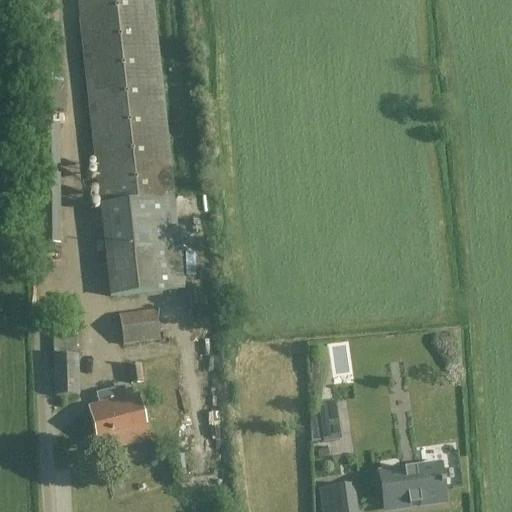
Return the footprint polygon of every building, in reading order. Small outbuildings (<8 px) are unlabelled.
[(109,299),(185,291),(153,0),(77,0),(109,299)] [(62,85),(38,83),(38,112),(47,112),(47,111),(62,111),(62,85)] [(156,312),(119,317),(123,347),(160,342),(156,312)] [(79,358),(54,358),(55,399),(80,398),(79,358)] [(140,367),(130,368),(132,386),(142,384),(140,367)] [(345,386),(355,385),(354,370),(344,370),(345,386)] [(139,396),(88,409),(100,455),(150,442),(139,396)] [(432,405),(396,404),(394,457),(418,457),(418,461),(430,461),(432,405)] [(443,464),(380,472),(386,511),(448,503),(443,464)] [(251,490),(271,488),(270,472),(250,474),(251,490)] [(356,511),(353,488),(322,492),(324,511),(356,511)] [(287,511),(284,499),(266,504),(268,511),(287,511)]
